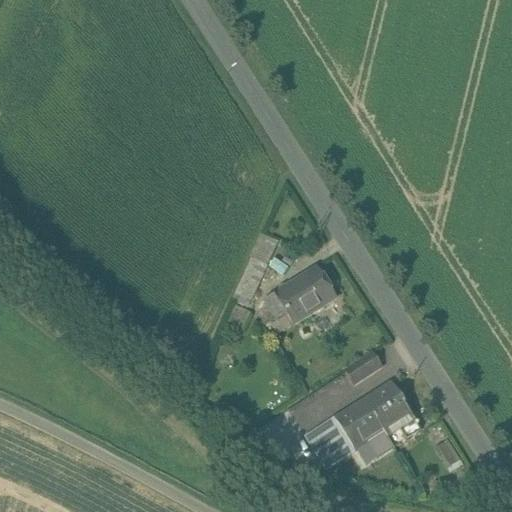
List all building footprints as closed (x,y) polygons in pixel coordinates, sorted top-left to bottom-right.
[(258,242),(253,254),(258,256),(255,262),(266,268),(275,249),(258,242)] [(255,262),(251,261),(233,302),(248,309),(266,268),(255,262)] [(317,269),(273,297),(281,310),(282,311),(286,318),(292,328),(336,300),(317,269)] [(281,310),(273,297),(264,303),(266,306),(264,308),(265,310),(267,308),(272,316),(281,310)] [(286,318),(270,327),(277,337),(292,328),(286,318)] [(372,356),(345,374),(353,387),(381,369),(372,356)] [(391,385),(364,403),(383,435),(386,439),(399,431),(406,442),(420,433),(410,417),(411,417),(391,385)] [(383,435),(364,403),(335,421),(355,453),(368,445),(378,460),(393,450),(386,439),(383,435)] [(287,416),(260,434),(267,446),(295,428),(287,416)] [(335,421),(306,440),(315,454),(326,471),(355,453),(335,421)] [(440,438),(430,444),(446,469),(456,463),(440,438)] [(315,454),(306,440),(299,444),(308,459),(315,454)]
